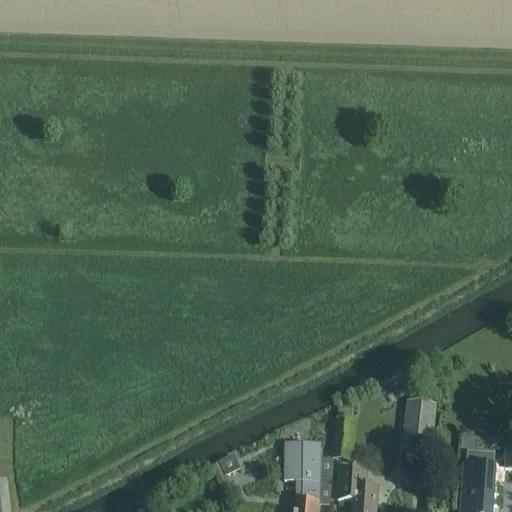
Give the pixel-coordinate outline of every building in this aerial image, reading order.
[(401,451),(403,451),(402,464),(426,466),(428,454),(431,454),(436,408),(429,407),(431,395),(414,394),(413,405),(406,405),(401,451)] [(337,411),(333,459),(350,460),(353,412),(337,411)] [(316,511),(317,507),(331,507),(332,495),(333,478),(334,459),(320,459),(321,448),(287,445),(284,481),(300,483),(298,505),(295,505),(294,511),(316,511)] [(491,511),(495,469),(493,469),(493,457),(465,455),(464,467),(461,511),(491,511)] [(219,464),(213,467),(220,481),(240,471),(234,459),(233,457),(218,463),(219,464)] [(375,511),(377,491),(361,490),(362,475),(341,473),(339,501),(353,502),(352,511),(375,511)] [(0,511),(10,511),(7,480),(0,481),(0,511)]
